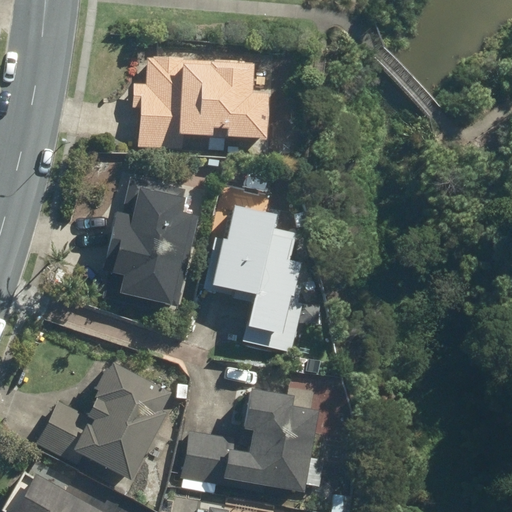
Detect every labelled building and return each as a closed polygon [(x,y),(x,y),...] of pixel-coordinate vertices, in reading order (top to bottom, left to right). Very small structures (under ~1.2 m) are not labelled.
[(256,60),(141,57),(138,149),(182,150),(183,135),(214,135),(214,127),(227,127),(227,137),(268,138),(270,92),(255,92),(256,60)] [(188,186),(129,173),(101,299),(129,305),(132,293),(176,303),(196,211),(183,208),(188,186)] [(278,211),(228,200),(221,235),(212,233),(201,286),(248,296),(237,344),(287,355),(307,259),(290,255),(293,239),(273,235),(278,211)] [(174,392),(112,358),(82,413),(58,400),(33,445),(84,473),(93,457),(133,479),(171,410),(165,407),(174,392)] [(182,433),(176,476),(306,496),(320,408),(292,404),(294,391),(252,385),(243,443),(182,433)] [(108,511),(38,472),(24,465),(0,508),(6,511),(108,511)]
